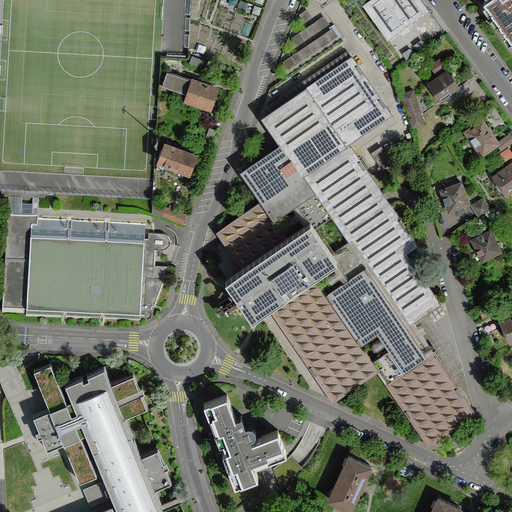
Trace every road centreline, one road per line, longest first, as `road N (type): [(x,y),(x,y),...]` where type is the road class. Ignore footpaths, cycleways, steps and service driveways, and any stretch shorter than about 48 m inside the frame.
road 1 (unclassified): [(185,322),(200,235),(280,0)]
road 2 (residential): [(208,357),(467,473)]
road 3 (residential): [(492,428),(445,252)]
road 4 (residential): [(207,511),(185,437),(178,374)]
road 5 (residential): [(33,334),(158,343)]
